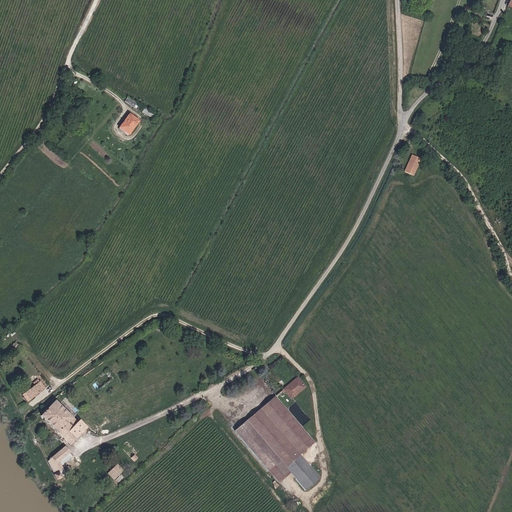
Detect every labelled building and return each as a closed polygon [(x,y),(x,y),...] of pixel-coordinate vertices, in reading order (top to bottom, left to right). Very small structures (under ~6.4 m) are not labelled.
[(152,112),(144,107),(141,112),(150,117),(152,112)] [(127,135),(137,121),(128,115),(118,128),(127,135)] [(414,176),(420,160),(412,156),(405,172),(414,176)] [(292,399),(305,387),(296,377),(283,389),(292,399)] [(32,383),(33,385),(20,394),(25,400),(44,387),(38,378),(32,383)] [(298,453),(313,441),(274,395),(235,429),(280,481),(290,472),(305,490),(319,478),(298,453)] [(77,422),(54,401),(39,417),(70,445),(87,427),(79,419),(77,422)] [(65,446),(47,461),(55,479),(60,477),(59,471),(61,469),(58,462),(69,452),(65,446)] [(120,447),(102,454),(104,459),(121,452),(120,447)] [(113,479),(121,471),(114,464),(106,472),(113,479)]
